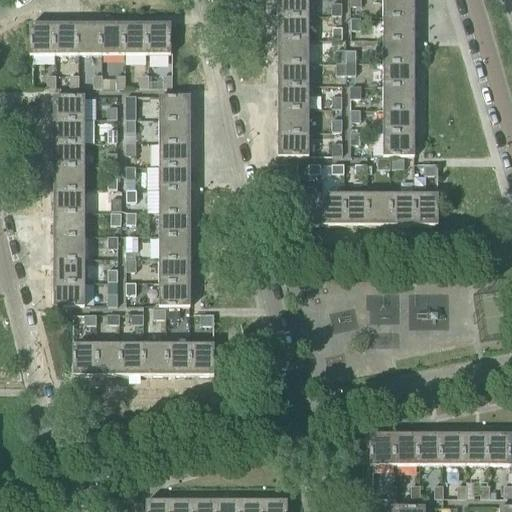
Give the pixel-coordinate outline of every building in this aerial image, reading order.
[(275,0),(276,21),(307,21),(306,0),(275,0)] [(348,0),(348,11),(359,11),(359,0),(348,0)] [(381,0),(382,21),(412,21),(412,0),(381,0)] [(330,7),(330,20),(340,20),(340,7),(330,7)] [(276,21),(276,44),(307,44),(307,21),(276,21)] [(382,21),(382,44),(412,44),(412,21),(382,21)] [(359,22),(349,22),(349,24),(349,34),(359,34),(359,24),(359,22)] [(28,59),(54,59),(53,28),(28,28),(28,59)] [(54,59),(77,59),(77,28),(53,28),(54,59)] [(77,59),(100,59),(100,28),(77,28),(77,59)] [(100,59),(123,59),(124,28),(100,28),(100,59)] [(123,59),(146,59),(146,28),(124,28),(123,59)] [(146,28),(146,59),(169,59),(169,28),(146,28)] [(331,44),(340,44),(340,32),(330,32),(331,44)] [(276,44),(276,67),(307,67),(307,44),(276,44)] [(382,44),(382,68),(412,68),(412,44),(382,44)] [(334,54),(334,67),(344,67),(344,56),(344,55),(334,54)] [(354,56),(344,56),(344,67),(354,67),(354,56)] [(276,67),(276,91),(307,91),(307,67),(276,67)] [(344,67),(334,67),(334,80),(344,80),(344,67)] [(354,67),(344,67),(344,80),(354,80),(354,67)] [(382,68),(382,91),(412,91),(412,68),(382,68)] [(45,93),(54,93),(54,80),(45,80),(45,93)] [(55,80),(56,91),(67,91),(67,80),(55,80)] [(68,80),(68,93),(77,93),(77,80),(68,80)] [(92,80),(92,93),(100,93),(100,80),(92,80)] [(115,80),(115,93),(124,93),(124,80),(115,80)] [(138,80),(138,93),(147,93),(147,80),(138,80)] [(162,80),(162,93),(170,93),(170,80),(162,80)] [(276,91),(276,113),(307,113),(307,91),(276,91)] [(348,91),(348,103),(358,103),(358,91),(348,91)] [(382,91),(382,113),(412,113),(412,91),(382,91)] [(52,100),(52,124),(83,124),(83,100),(77,100),(54,100),(52,100)] [(134,124),(134,101),(134,100),(124,100),(124,124),(134,124)] [(158,100),(158,124),(188,124),(188,100),(158,100)] [(330,113),(340,113),(340,101),(330,101),(330,113)] [(116,124),(116,112),(106,112),(106,124),(116,124)] [(276,113),(276,136),(307,136),(307,113),(276,113)] [(382,113),(382,137),(412,137),(412,113),(382,113)] [(349,114),(349,126),(359,126),(358,114),(349,114)] [(52,124),(52,147),(83,147),(83,124),(52,124)] [(158,124),(158,148),(188,147),(188,124),(158,124)] [(330,124),(330,136),(340,136),(340,124),(330,124)] [(124,125),(124,137),(134,137),(134,125),(124,125)] [(116,147),(116,135),(106,135),(106,147),(116,147)] [(307,136),(276,136),(276,161),(307,161),(307,136)] [(359,137),(357,137),(350,137),(349,137),(350,149),(359,149),(359,137)] [(412,137),(382,137),(382,161),(412,161),(412,137)] [(52,147),(52,171),(83,171),(83,147),(52,147)] [(158,148),(158,171),(188,171),(188,147),(158,148)] [(124,148),(124,160),(134,160),(134,148),(124,148)] [(331,160),(341,160),(341,148),(331,148),(331,160)] [(105,158),(105,170),(116,170),(115,158),(105,158)] [(376,163),(376,173),(388,173),(388,163),(376,163)] [(390,163),(390,173),(403,173),(402,163),(390,163)] [(318,169),(306,169),(306,179),(319,178),(318,169)] [(342,169),(330,169),(330,178),(342,178),(342,169)] [(365,169),(353,169),(353,178),(365,178),(365,169)] [(423,170),(423,180),(435,180),(435,170),(423,170)] [(52,171),(52,194),(83,194),(83,171),(52,171)] [(123,183),(123,194),(134,194),(135,194),(135,183),(135,182),(134,182),(134,171),(124,171),(124,183),(123,183)] [(158,171),(158,194),(188,194),(188,171),(158,171)] [(116,194),(116,182),(106,182),(106,194),(116,194)] [(52,194),(52,217),(83,217),(83,194),(52,194)] [(134,194),(123,194),(123,195),(124,195),(124,207),(134,207),(134,194)] [(158,194),(158,217),(188,217),(188,194),(158,194)] [(295,229),(319,229),(319,198),(295,198),(295,229)] [(319,229),(342,229),(342,198),(319,198),(319,229)] [(342,229),(366,229),(366,198),(342,198),(342,229)] [(366,229),(390,229),(390,198),(366,198),(366,229)] [(390,229),(413,229),(412,198),(390,198),(390,229)] [(412,198),(413,229),(436,229),(436,198),(412,198)] [(120,215),(119,203),(109,203),(109,216),(120,215)] [(52,217),(52,241),(83,241),(83,217),(52,217)] [(124,217),(125,229),(134,229),(134,217),(124,217)] [(158,217),(158,241),(188,241),(188,217),(158,217)] [(109,230),(119,230),(120,218),(109,218),(109,230)] [(124,253),(135,253),(135,241),(125,240),(124,253)] [(52,241),(52,264),(83,264),(83,241),(52,241)] [(116,253),(116,241),(106,241),(106,253),(116,253)] [(158,241),(158,264),(188,264),(188,241),(158,241)] [(52,264),(52,287),(83,287),(83,264),(52,264)] [(124,264),(124,276),(134,276),(134,264),(124,264)] [(158,264),(158,287),(188,287),(188,264),(158,264)] [(116,286),(116,274),(106,274),(106,286),(116,286)] [(83,287),(52,287),(52,311),(83,311),(83,287)] [(124,287),(124,299),(134,299),(134,287),(124,287)] [(188,287),(158,287),(158,311),(188,311),(188,287)] [(106,298),(106,310),(116,310),(116,298),(106,298)] [(152,313),(152,323),(164,323),(164,313),(152,313)] [(95,319),(83,319),(83,328),(95,328),(95,319)] [(118,319),(106,319),(106,328),(118,328),(118,319)] [(142,319),(130,319),(130,328),(142,328),(142,319)] [(199,319),(199,329),(211,329),(211,319),(199,319)] [(71,379),(94,379),(94,348),(71,348),(71,379)] [(94,379),(117,379),(118,348),(94,348),(94,379)] [(117,379),(141,379),(142,348),(118,348),(117,379)] [(141,379),(165,379),(166,348),(142,348),(141,379)] [(165,379),(188,379),(188,348),(166,348),(165,379)] [(188,348),(188,379),(212,379),(212,348),(188,348)] [(368,469),(395,469),(395,438),(368,438),(368,469)] [(395,469),(418,469),(418,438),(395,438),(395,469)] [(418,469),(442,469),(442,438),(418,438),(418,469)] [(442,469),(465,469),(465,438),(442,438),(442,469)] [(465,469),(488,469),(488,438),(465,438),(465,469)] [(488,438),(488,469),(509,469),(509,438),(488,438)] [(386,503),(395,503),(395,490),(387,490),(386,503)] [(409,490),(409,503),(418,503),(418,490),(409,490)] [(432,490),(433,503),(442,503),(442,490),(432,490)] [(456,490),(456,503),(465,503),(465,490),(456,490)] [(479,503),(488,503),(488,490),(479,490),(479,503)] [(502,490),(502,503),(511,503),(511,490),(502,490)]
